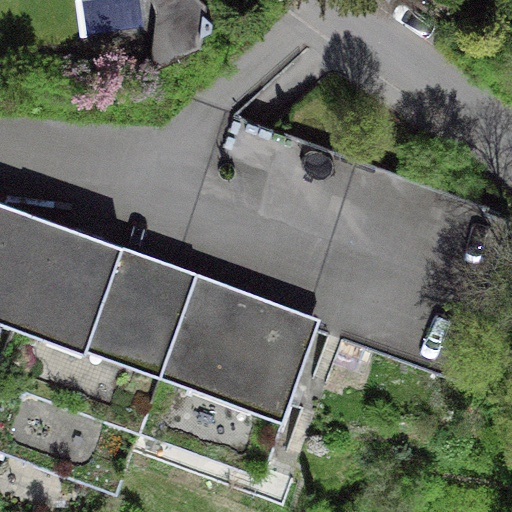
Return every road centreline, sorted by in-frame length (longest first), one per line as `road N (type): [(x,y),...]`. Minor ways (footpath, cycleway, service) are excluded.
road 1 (residential): [(320,0),(511,147)]
road 2 (unknown): [(145,194),(292,255)]
